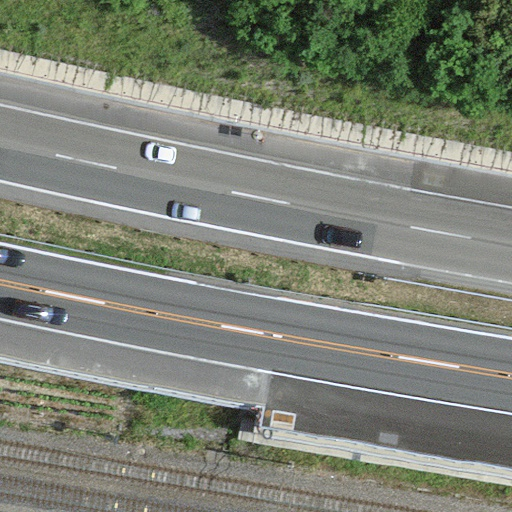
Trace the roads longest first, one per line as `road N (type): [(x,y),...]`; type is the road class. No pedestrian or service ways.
road 1 (motorway): [(511,236),(317,206),(0,135)]
road 2 (motorway): [(0,285),(511,381)]
